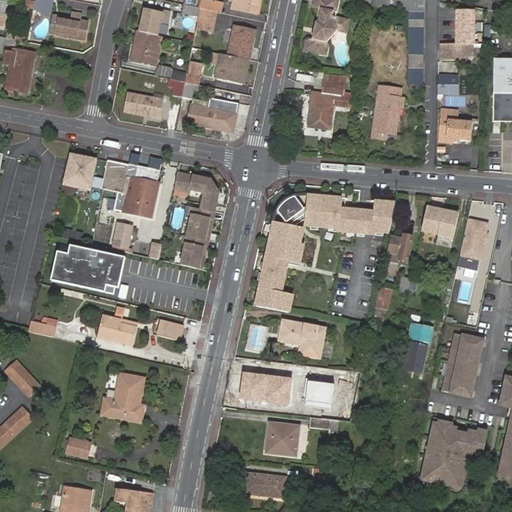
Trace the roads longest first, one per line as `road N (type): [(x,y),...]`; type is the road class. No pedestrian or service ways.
road 1 (tertiary): [(182,511),(255,162)]
road 2 (residential): [(433,0),(429,178)]
road 3 (tertiary): [(429,178),(255,162)]
road 4 (tertiary): [(255,162),(90,129)]
road 5 (tertiary): [(255,162),(289,0)]
road 6 (residential): [(118,0),(90,129)]
